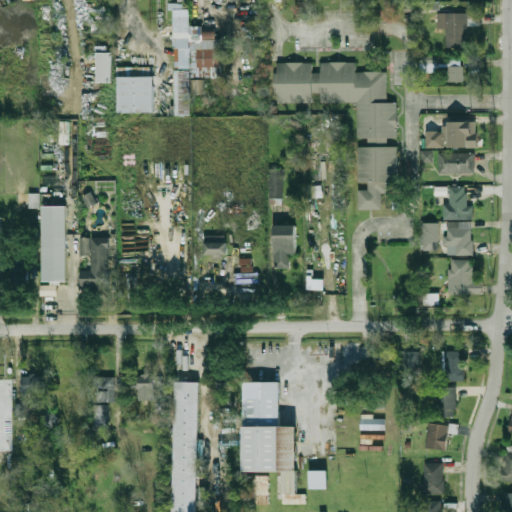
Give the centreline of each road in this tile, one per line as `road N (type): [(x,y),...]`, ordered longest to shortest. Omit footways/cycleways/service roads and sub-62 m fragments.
road 1 (tertiary): [(474,511),(478,435),(504,327),(509,0)]
road 2 (residential): [(0,329),(511,326)]
